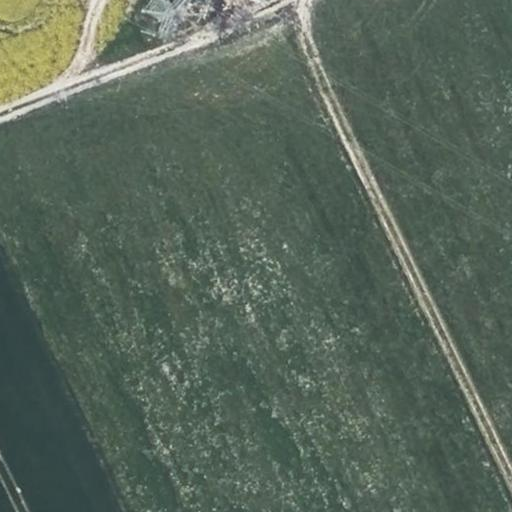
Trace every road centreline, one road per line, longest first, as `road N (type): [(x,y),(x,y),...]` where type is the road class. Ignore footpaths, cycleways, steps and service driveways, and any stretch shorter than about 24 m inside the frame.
road 1 (track): [(274,0),(511,489)]
road 2 (track): [(256,0),(0,110)]
